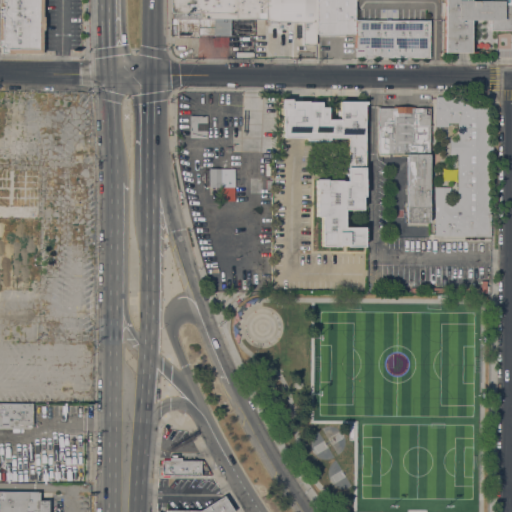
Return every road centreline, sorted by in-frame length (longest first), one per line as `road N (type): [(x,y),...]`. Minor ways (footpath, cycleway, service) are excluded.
road 1 (primary): [(107,74),(112,511)]
road 2 (tertiary): [(310,511),(247,410),(198,299),(150,133)]
road 3 (tertiary): [(511,76),(107,74)]
road 4 (tertiary): [(247,410),(226,387),(184,303),(171,308),(168,321),(200,402)]
road 5 (tertiary): [(112,136),(126,182),(125,311),(148,348)]
road 6 (residential): [(508,511),(508,296)]
road 7 (residential): [(508,296),(511,131)]
road 8 (primary): [(148,348),(149,193)]
road 9 (tertiary): [(142,421),(167,404),(184,404),(240,480)]
road 10 (tertiary): [(200,402),(259,511)]
road 11 (primary): [(136,511),(144,392)]
